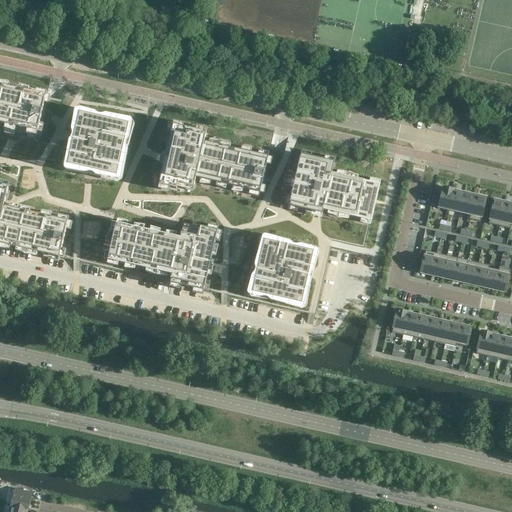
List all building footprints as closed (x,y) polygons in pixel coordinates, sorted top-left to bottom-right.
[(410,0),(215,0),(210,23),(396,65),(410,0)] [(0,244),(61,258),(61,257),(76,261),(166,281),(171,283),(204,291),(205,290),(224,295),(312,315),(316,316),(333,241),(365,249),(371,221),(372,221),(380,184),(364,181),(366,170),(335,163),(335,162),(301,154),(291,152),(288,151),(279,149),(269,147),(178,126),(157,121),(153,120),(150,120),(75,103),(72,102),(63,100),(62,101),(55,99),(47,97),(0,86),(0,244)] [(449,210),(454,189),(443,187),(441,197),(434,196),(431,206),(449,210)] [(460,212),(464,193),(454,190),(455,190),(454,189),(449,210),(460,212)] [(469,219),(475,195),(464,193),(460,212),(470,215),(469,219)] [(486,197),(475,195),(469,219),(480,222),(486,197)] [(499,226),(505,202),(494,199),(488,224),(499,226)] [(510,229),(511,219),(511,203),(505,202),(499,226),(510,229)] [(431,275),(436,253),(425,251),(420,273),(427,274),(431,275)] [(442,278),(447,256),(436,253),(431,275),(442,278)] [(452,280),(457,258),(447,256),(442,278),(452,280)] [(463,283),(468,261),(468,260),(466,265),(457,263),(458,258),(457,258),(452,280),(463,283)] [(473,285),(478,263),(468,261),(463,283),(473,285)] [(484,288),(489,265),(478,263),(473,285),(484,288)] [(494,290),(499,268),(499,270),(489,268),(489,265),(484,288),(494,290)] [(511,270),(499,268),(494,290),(499,291),(505,292),(506,290),(508,291),(510,282),(508,282),(511,270)] [(366,286),(365,294),(375,297),(377,289),(366,286)] [(403,335),(408,312),(397,309),(396,312),(394,311),(392,319),(394,320),(392,332),(403,335)] [(413,337),(418,315),(408,313),(408,312),(403,335),(413,337)] [(424,340),(429,317),(418,315),(413,337),(424,340)] [(434,342),(439,320),(429,317),(424,340),(434,342)] [(445,344),(450,322),(439,320),(434,342),(445,344)] [(455,347),(460,325),(450,322),(445,344),(455,347)] [(471,327),(460,325),(455,347),(456,347),(456,345),(467,347),(471,327)] [(487,356),(492,333),(481,331),(477,349),(476,354),(487,356)] [(497,359),(502,336),(492,334),(492,333),(487,356),(497,359)] [(350,336),(346,351),(358,354),(362,339),(350,336)] [(508,361),(511,343),(511,338),(502,336),(497,359),(508,361)] [(15,489),(11,506),(28,510),(32,493),(15,489)]
